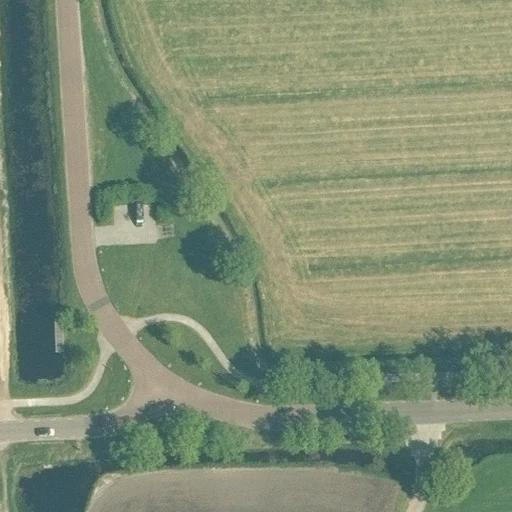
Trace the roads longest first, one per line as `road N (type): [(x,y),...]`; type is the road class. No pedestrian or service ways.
road 1 (tertiary): [(159,387),(102,311),(84,261),(65,0)]
road 2 (tertiary): [(159,387),(247,418),(511,410)]
road 3 (track): [(7,432),(0,311)]
